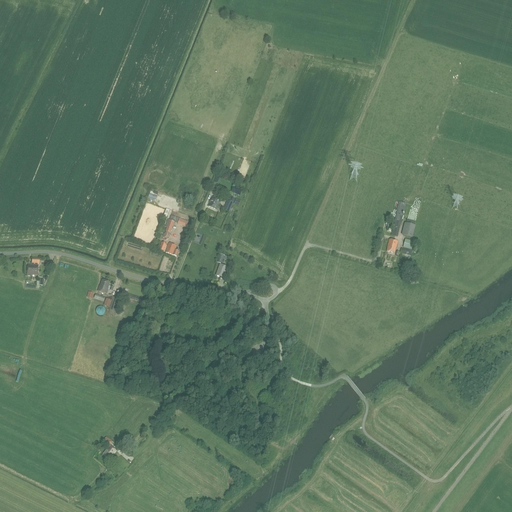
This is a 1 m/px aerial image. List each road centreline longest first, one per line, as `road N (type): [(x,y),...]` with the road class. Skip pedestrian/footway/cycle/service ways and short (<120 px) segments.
road 1 (unclassified): [(245,291),(142,278),(54,252),(0,252)]
road 2 (unclassified): [(275,293),(308,245),(368,259)]
